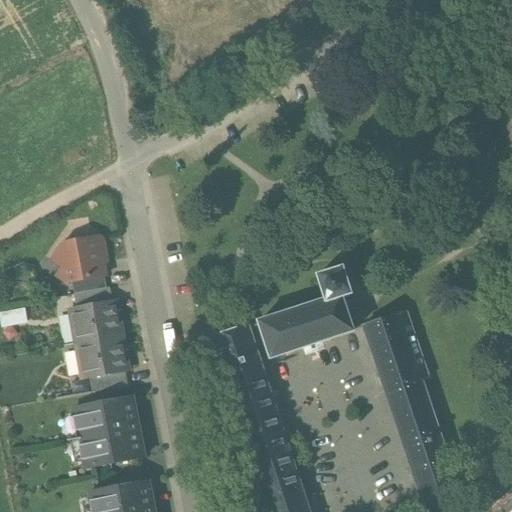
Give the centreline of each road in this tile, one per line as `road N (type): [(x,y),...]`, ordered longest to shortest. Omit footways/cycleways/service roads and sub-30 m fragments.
road 1 (residential): [(84,0),(105,39),(201,511)]
road 2 (track): [(0,243),(134,172)]
